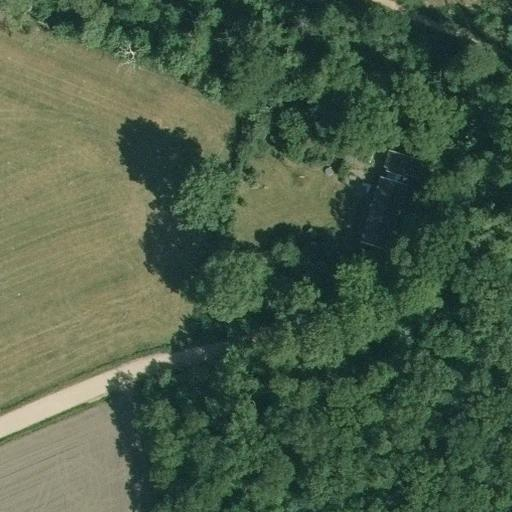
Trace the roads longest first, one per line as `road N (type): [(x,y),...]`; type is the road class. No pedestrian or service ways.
road 1 (track): [(0,431),(143,369),(270,332)]
road 2 (track): [(270,332),(382,301),(511,235)]
